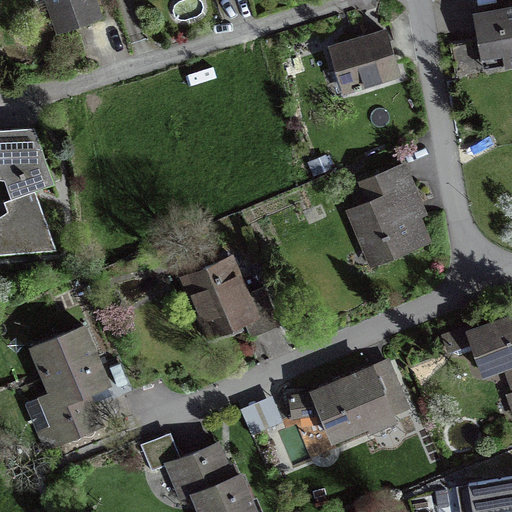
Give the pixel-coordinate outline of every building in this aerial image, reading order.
[(50,0),(48,1),(59,33),(102,17),(95,0),(50,0)] [(455,73),(484,67),(483,62),(484,62),(483,53),(503,50),(505,64),(511,62),(511,7),(474,15),(479,38),(450,43),(455,73)] [(385,30),(332,47),(347,94),(362,89),(361,84),(399,73),(385,30)] [(80,34),(52,43),(56,57),(53,58),(57,72),(86,63),(81,49),(85,48),(80,34)] [(9,216),(0,222),(0,254),(56,250),(36,191),(55,184),(34,127),(0,129),(0,165),(11,198),(4,201),(9,216)] [(404,163),(373,176),(374,177),(382,196),(350,209),(366,247),(376,243),(383,259),(428,240),(415,209),(422,206),(404,163)] [(230,256),(185,275),(210,335),(255,316),(261,331),(279,323),(264,286),(246,294),(230,256)] [(508,317),(470,331),(485,372),(506,365),(511,382),(511,393),(509,395),(511,403),(511,319),(509,320),(508,317)] [(82,325),(33,345),(52,393),(42,397),(53,425),(39,431),(47,448),(95,428),(88,413),(87,413),(80,396),(107,385),(82,325)] [(406,408),(391,373),(374,379),(370,369),(314,391),(332,437),(368,423),(370,429),(391,420),(391,421),(392,420),(390,415),(406,408)] [(276,386),(243,400),(255,429),(288,416),(276,386)] [(181,456),(191,453),(181,428),(160,437),(170,461),(181,456)] [(201,491),(209,511),(255,511),(240,474),(231,477),(217,442),(191,453),(181,456),(196,493),(201,491)] [(511,511),(511,475),(469,483),(473,511),(511,511)]
